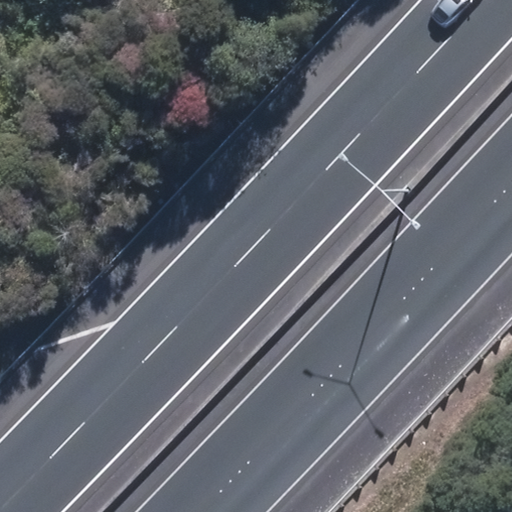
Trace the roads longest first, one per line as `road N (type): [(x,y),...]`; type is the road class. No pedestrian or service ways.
road 1 (motorway): [(0,509),(478,0)]
road 2 (motorway): [(511,176),(197,511)]
